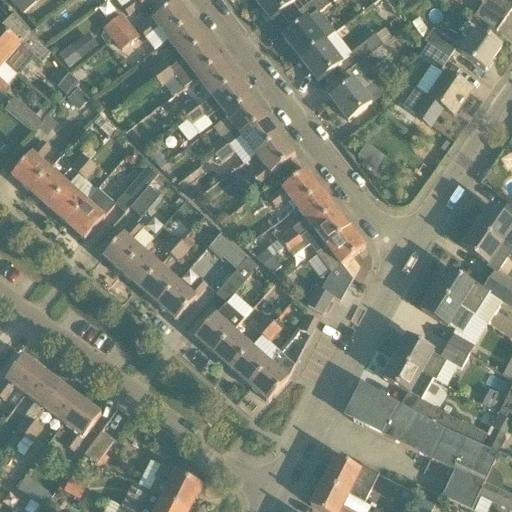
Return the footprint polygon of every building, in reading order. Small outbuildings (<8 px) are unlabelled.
[(23,16),(35,4),(30,0),(13,0),(10,3),(23,16)] [(113,0),(128,19),(152,0),(113,0)] [(255,0),(254,1),(271,23),(281,15),(300,0),(305,0),(310,5),(317,0),(255,0)] [(317,0),(310,5),(311,6),(317,14),(318,16),(320,15),(337,2),(338,0),(317,0)] [(451,0),(431,0),(444,9),(452,1),(451,0)] [(478,0),(483,8),(475,18),(497,34),(511,12),(511,9),(506,0),(478,0)] [(167,43),(192,24),(177,4),(140,33),(146,42),(159,32),(167,43)] [(131,29),(122,18),(104,31),(107,35),(112,42),(131,29)] [(293,32),(283,39),(290,48),(301,62),(324,44),(334,36),(322,21),(312,28),(307,21),(300,27),(293,32)] [(182,62),(207,44),(192,24),(167,43),(182,62)] [(120,53),(139,40),(131,29),(112,42),(120,53)] [(0,30),(0,62),(6,67),(17,77),(33,59),(41,65),(42,66),(51,56),(30,35),(19,47),(0,30)] [(485,73),(502,49),(477,32),(461,56),(485,73)] [(448,60),(456,49),(432,33),(425,44),(428,46),(448,60)] [(370,42),(368,43),(376,54),(384,49),(383,48),(375,38),(370,42)] [(356,69),(376,54),(368,43),(356,53),(349,58),(356,69)] [(197,82),(222,63),(207,44),(182,62),(197,82)] [(318,85),(342,66),(324,44),(301,62),(318,85)] [(439,74),(448,60),(428,46),(419,60),(439,74)] [(69,71),(82,61),(73,48),(59,58),(69,71)] [(391,58),(384,49),(376,54),(356,69),(344,78),(350,86),(331,101),(348,124),(372,106),(363,94),(376,84),(367,74),(370,71),(371,73),(391,58)] [(156,82),(170,71),(164,63),(151,73),(156,82)] [(213,101),(237,83),(222,63),(197,82),(212,100),(213,101)] [(162,90),(176,80),(170,71),(156,82),(162,90)] [(431,129),(443,111),(454,119),(471,93),(444,74),(426,99),(415,91),(403,109),(416,119),(431,129)] [(68,76),(57,90),(66,97),(77,85),(77,84),(68,76)] [(227,120),(251,101),(237,83),(213,101),(200,111),(187,121),(199,137),(213,127),(208,121),(220,111),(221,113),(227,120)] [(79,113),(89,104),(78,92),(68,100),(79,113)] [(42,124),(47,118),(41,113),(36,118),(14,100),(6,111),(34,135),(43,124),(42,124)] [(242,139),(266,120),(251,101),(227,120),(235,131),(223,140),(209,150),(215,159),(229,148),(241,139),(242,139)] [(200,111),(193,102),(180,113),(187,121),(200,111)] [(37,109),(41,113),(47,118),(53,111),(47,105),(45,108),(41,104),(37,109)] [(229,148),(215,159),(221,167),(235,156),(243,167),(255,157),(256,158),(281,139),(280,139),(277,135),(274,131),(271,127),(268,123),(266,120),(242,139),(241,139),(229,148)] [(295,159),(281,139),(256,158),(264,169),(251,179),(258,187),(295,159)] [(1,144),(0,145),(0,153),(3,156),(8,151),(1,144)] [(40,163),(51,151),(43,144),(12,179),(30,196),(51,172),(40,163)] [(156,144),(145,152),(149,157),(160,149),(156,144)] [(80,177),(91,164),(90,162),(95,156),(89,150),(84,157),(83,156),(71,170),(80,177)] [(87,184),(99,170),(91,164),(80,177),(87,184)] [(130,211),(154,183),(159,177),(149,168),(115,208),(116,208),(126,216),(130,211)] [(69,189),(51,172),(30,196),(49,212),(69,189)] [(321,192),(306,173),(269,202),(275,210),(287,200),(296,211),(321,192)] [(156,196),(162,189),(154,183),(130,211),(141,220),(159,199),(156,196)] [(87,204),(71,190),(69,189),(49,212),(66,227),(87,204)] [(98,192),(87,204),(66,227),(85,244),(116,208),(115,208),(98,192)] [(304,222),(279,242),(285,250),(311,230),(336,212),(336,211),(332,207),(331,205),(329,203),(328,201),(326,199),(325,197),(323,195),(321,192),(296,211),(304,222)] [(511,223),(490,209),(476,229),(503,248),(511,254),(511,223)] [(311,230),(285,250),(290,256),(302,245),(306,250),(319,241),(326,250),(351,231),(348,227),(345,223),(342,220),(342,219),(341,218),(339,215),(336,212),(311,230)] [(135,224),(103,260),(121,276),(142,253),(152,241),(153,240),(143,231),(135,224)] [(469,239),(462,249),(489,268),(487,270),(495,274),(496,276),(497,275),(511,254),(503,248),(476,229),(469,239)] [(322,252),(317,256),(330,273),(332,276),(340,268),(341,269),(342,268),(348,275),(342,286),(331,280),(323,294),(332,300),(338,303),(341,305),(341,303),(344,299),(346,295),(348,291),(349,290),(351,287),(353,283),(355,279),(358,275),(360,271),(357,267),(354,263),(352,260),(354,259),(359,255),(364,251),(365,250),(363,247),(360,243),(357,239),(355,236),(354,235),(351,231),(326,250),(322,252)] [(170,257),(181,245),(174,238),(163,251),(170,257)] [(225,262),(237,273),(242,267),(247,261),(220,238),(208,252),(223,264),(225,262)] [(178,264),(189,252),(189,251),(193,246),(186,240),(182,245),(181,245),(170,257),(178,264)] [(273,259),(267,252),(255,261),(262,267),(273,259)] [(160,268),(142,253),(121,276),(139,292),(160,268)] [(231,302),(258,270),(247,261),(242,267),(237,273),(223,289),(221,293),(231,302)] [(178,284),(160,268),(139,292),(157,308),(178,284)] [(511,309),(511,298),(489,283),(484,291),(476,286),(474,289),(448,271),(434,292),(474,318),(475,319),(490,296),(511,310),(511,309)] [(495,274),(489,283),(511,298),(511,285),(497,275),(496,276),(495,274)] [(189,294),(178,284),(157,308),(176,324),(207,288),(200,281),(189,294)] [(332,300),(323,294),(318,292),(315,298),(311,304),(308,309),(322,317),(332,300)] [(428,303),(421,313),(434,322),(447,330),(449,328),(452,331),(455,333),(462,337),(474,318),(434,292),(428,303)] [(308,294),(304,300),(311,304),(315,298),(308,294)] [(226,307),(195,341),(214,357),(234,334),(244,323),(243,322),(226,307)] [(311,338),(319,323),(310,319),(302,334),(311,338)] [(262,338),(273,326),(266,320),(255,332),(262,338)] [(280,332),(273,326),(262,338),(269,345),(280,332)] [(252,350),(234,334),(214,357),(232,373),(252,350)] [(454,337),(449,346),(470,358),(473,354),(475,350),(454,337)] [(252,350),(232,373),(250,389),(270,366),(279,354),(269,345),(262,338),(252,350)] [(407,338),(395,360),(433,382),(434,381),(436,383),(446,364),(433,356),(435,354),(407,338)] [(465,368),(470,358),(449,346),(444,355),(465,368)] [(279,354),(270,366),(250,389),(268,405),(288,382),(295,368),(279,354)] [(25,398),(43,374),(23,360),(0,392),(0,399),(4,402),(13,389),(25,398)] [(395,360),(382,382),(403,393),(410,397),(421,403),(433,382),(395,360)] [(511,361),(503,379),(511,383),(511,361)] [(44,412),(62,389),(43,374),(25,398),(35,406),(16,432),(25,439),(35,425),(44,412)] [(64,427),(82,403),(62,389),(44,412),(64,427)] [(414,416),(404,410),(381,397),(370,391),(353,424),(381,437),(454,474),(443,497),(472,511),(479,497),(485,486),(498,459),(457,439),(448,435),(414,416)] [(490,392),(482,408),(495,414),(503,399),(490,392)] [(73,455),(101,418),(82,403),(64,427),(76,436),(66,449),(73,455)] [(421,403),(414,416),(448,435),(457,439),(464,427),(421,403)] [(33,445),(43,431),(35,425),(25,439),(33,445)] [(496,432),(488,448),(498,453),(500,450),(504,448),(506,443),(505,439),(506,437),(496,432)] [(97,467),(113,445),(101,435),(84,458),(97,467)] [(14,437),(6,447),(14,452),(21,443),(14,437)] [(25,439),(16,450),(25,456),(33,445),(25,439)] [(365,505),(379,477),(361,468),(359,472),(335,459),(323,484),(348,496),(365,505)] [(157,481),(150,494),(186,511),(189,511),(196,498),(201,489),(183,480),(160,468),(154,480),(157,481)] [(65,495),(82,503),(86,497),(85,488),(71,481),(65,495)] [(342,511),(341,511),(348,497),(348,496),(323,484),(311,509),(316,511),(342,511)] [(511,511),(511,498),(485,486),(481,496),(480,497),(479,498),(509,511),(511,511)] [(39,487),(31,499),(41,506),(49,495),(39,487)] [(186,511),(150,494),(150,496),(138,489),(134,487),(120,511),(186,511)] [(424,502),(418,511),(433,511),(435,508),(424,502)]
